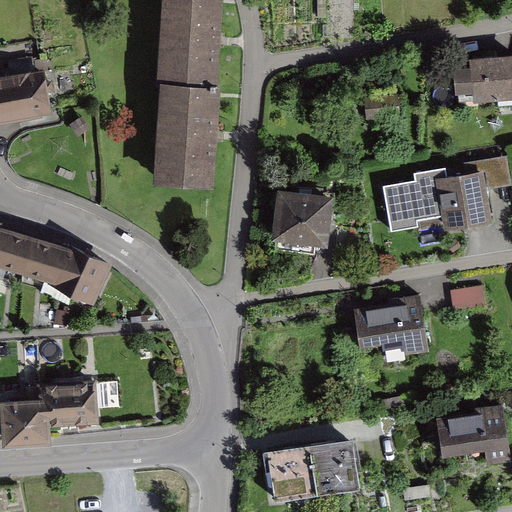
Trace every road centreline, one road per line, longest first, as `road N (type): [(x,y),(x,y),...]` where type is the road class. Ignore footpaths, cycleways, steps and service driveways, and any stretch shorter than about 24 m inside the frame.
road 1 (residential): [(236,299),(511,257)]
road 2 (residential): [(258,65),(511,24)]
road 3 (residential): [(0,192),(166,278),(200,333)]
road 4 (residential): [(236,299),(258,65)]
road 5 (residential): [(212,447),(0,464)]
